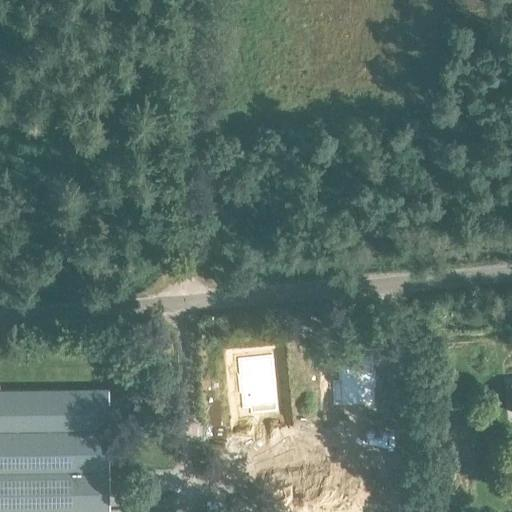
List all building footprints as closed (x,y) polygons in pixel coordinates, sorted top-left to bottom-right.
[(341,405),(335,405),(335,422),(351,422),(350,408),(355,407),(355,408),(360,408),(360,407),(373,407),(373,391),(374,391),(374,375),(372,375),(372,359),(358,359),(353,359),(340,360),(341,405)] [(246,379),(244,379),(245,395),(247,395),(249,411),(281,408),(276,360),(244,363),(246,379)] [(108,386),(0,387),(0,511),(110,511),(108,386)] [(403,424),(380,425),(381,469),(404,468),(403,424)] [(279,432),(256,434),(260,478),(283,476),(279,432)] [(383,511),(383,500),(306,500),(305,511),(383,511)]
